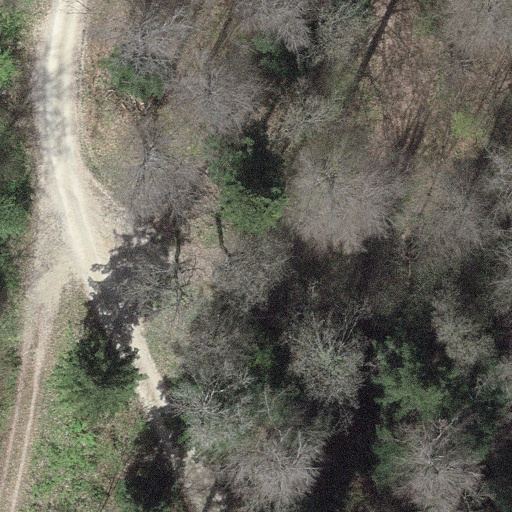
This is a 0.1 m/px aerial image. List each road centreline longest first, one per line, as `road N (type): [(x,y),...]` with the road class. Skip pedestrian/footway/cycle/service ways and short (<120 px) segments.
road 1 (track): [(140,511),(96,439),(57,283),(58,147),(113,0)]
road 2 (track): [(0,495),(73,346)]
